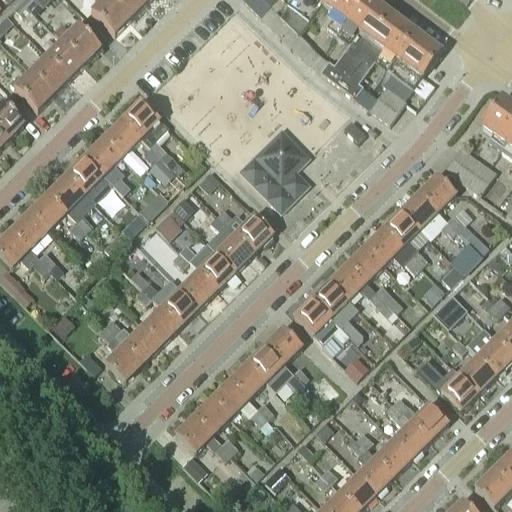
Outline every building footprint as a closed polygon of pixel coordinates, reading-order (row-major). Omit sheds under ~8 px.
[(0,0),(0,2),(6,9),(14,1),(12,0),(0,0)] [(37,9),(36,10),(40,14),(55,0),(28,0),(28,1),(37,9)] [(129,25),(145,9),(135,0),(107,0),(106,2),(129,25)] [(135,0),(145,9),(154,0),(135,0)] [(254,0),(246,0),(241,6),(258,23),(268,13),(254,0)] [(274,0),(254,0),(268,13),(277,3),(274,0)] [(274,0),(277,3),(268,13),(258,23),(267,31),(290,53),(310,73),(336,93),(370,118),(378,106),(386,96),(405,110),(406,108),(404,107),(411,98),(412,98),(423,84),(442,58),(416,39),(390,20),(365,1),(363,0),(274,0)] [(29,17),(30,17),(36,10),(37,9),(28,1),(21,8),(29,17)] [(113,41),(129,25),(106,2),(90,18),(113,41)] [(39,26),(30,17),(29,17),(21,8),(13,16),(22,24),(23,23),(32,33),(39,26)] [(62,30),(52,40),(60,48),(83,71),(99,55),(76,32),(70,38),(62,30)] [(60,48),(44,64),(67,87),(83,71),(60,48)] [(44,64),(28,80),(51,103),(67,87),(44,64)] [(18,81),(9,91),(13,95),(36,118),(51,103),(28,80),(23,85),(18,81)] [(386,96),(378,106),(397,121),(405,110),(386,96)] [(511,109),(501,102),(480,132),(491,140),(487,146),(511,163),(511,109)] [(378,106),(370,118),(389,132),(397,121),(378,106)] [(0,139),(7,146),(23,131),(1,108),(0,108),(0,139)] [(140,109),(121,127),(140,146),(150,156),(157,150),(169,137),(140,108),(140,109)] [(121,127),(103,145),(122,164),(132,154),(140,146),(121,127)] [(350,127),(343,134),(358,149),(365,142),(350,127)] [(280,136),(278,137),(238,177),(280,219),(308,192),(294,178),(308,165),(280,136)] [(103,145),(84,164),(113,193),(119,187),(123,183),(113,173),(122,164),(103,145)] [(157,150),(150,156),(160,166),(167,159),(157,150)] [(451,165),(488,191),(496,180),(459,154),(451,165)] [(150,156),(144,162),(154,172),(160,166),(150,156)] [(167,159),(160,166),(170,176),(177,170),(167,159)] [(84,164),(65,182),(85,201),(94,211),(113,193),(84,164)] [(479,202),(488,191),(451,165),(443,176),(479,202)] [(154,172),(150,176),(165,191),(175,181),(170,176),(160,166),(154,172)] [(209,178),(198,189),(207,199),(219,187),(209,178)] [(65,182),(47,201),(66,220),(75,229),(76,230),(76,229),(82,223),(83,222),(94,211),(85,201),(65,182)] [(437,183),(418,201),(437,220),(456,202),(437,183)] [(119,187),(113,193),(123,203),(129,196),(119,187)] [(47,201),(28,219),(47,238),(66,220),(47,201)] [(418,201),(401,218),(420,237),(437,220),(418,201)] [(174,215),(184,225),(195,215),(185,204),(174,215)] [(144,213),(139,218),(148,228),(154,222),(144,213)] [(223,216),(216,223),(226,233),(232,226),(223,216)] [(401,218),(383,236),(421,274),(427,267),(409,249),(420,237),(401,218)] [(28,219),(10,238),(29,257),(47,238),(28,219)] [(167,220),(155,233),(168,247),(181,234),(167,220)] [(82,223),(76,229),(85,238),(92,232),(83,222),(82,223)] [(464,230),(462,232),(452,222),(446,228),(456,239),(472,255),(479,262),(487,253),(464,230)] [(216,223),(210,229),(220,239),(226,233),(216,223)] [(232,226),(226,233),(254,261),(273,242),(254,223),(243,233),(234,224),(232,226)] [(129,228),(121,236),(129,244),(137,236),(129,228)] [(449,245),(456,239),(446,228),(439,235),(449,245)] [(75,229),(70,235),(78,244),(85,238),(76,229),(76,230),(75,229)] [(220,239),(207,251),(216,260),(235,280),(254,261),(226,233),(220,239)] [(383,236),(365,253),(384,273),(393,264),(400,272),(404,271),(414,280),(421,274),(383,236)] [(10,238),(0,247),(0,265),(10,275),(18,267),(29,277),(32,273),(42,283),(49,277),(39,267),(37,265),(29,257),(10,238)] [(196,262),(189,270),(197,278),(217,298),(235,280),(216,260),(207,251),(196,262)] [(511,257),(505,251),(498,258),(511,271),(511,257)] [(107,252),(102,257),(109,263),(113,259),(107,252)] [(186,252),(179,259),(189,270),(196,262),(186,252)] [(365,253),(348,271),(367,290),(384,273),(365,253)] [(472,255),(455,273),(463,281),(480,263),(479,262),(472,255)] [(38,264),(37,265),(39,267),(49,277),(56,284),(63,278),(56,270),(45,259),(38,264)] [(179,259),(173,265),(184,275),(189,270),(179,259)] [(348,271),(330,289),(349,308),(360,297),(368,305),(378,315),(386,324),(393,318),(375,299),(367,290),(348,271)] [(454,272),(441,285),(450,294),(463,281),(454,272)] [(197,278),(179,296),(198,316),(217,298),(197,278)] [(22,296),(5,280),(0,285),(0,288),(16,304),(22,296)] [(157,299),(151,305),(153,307),(160,315),(179,334),(198,316),(179,296),(170,287),(157,299)] [(434,288),(423,299),(433,310),(445,299),(434,288)] [(330,289),(312,306),(331,325),(350,344),(358,352),(363,347),(362,343),(348,328),(358,317),(349,308),(330,289)] [(148,290),(142,296),(151,305),(157,299),(148,290)] [(381,292),(375,299),(393,318),(396,321),(403,313),(391,302),(381,292)] [(142,296),(136,302),(147,313),(153,307),(151,305),(142,296)] [(447,337),(466,318),(451,302),(432,321),(447,337)] [(487,317),(497,327),(503,320),(494,310),(487,304),(486,302),(479,309),(481,310),(487,317)] [(500,304),(494,310),(503,320),(510,314),(500,304)] [(312,306),(294,324),(313,343),(322,352),(332,341),(342,351),(344,350),(349,345),(350,344),(331,325),(312,306)] [(154,321),(141,333),(161,353),(179,334),(160,315),(154,321)] [(64,321),(52,332),(63,344),(75,332),(64,321)] [(112,326),(105,332),(114,342),(123,351),(142,371),(161,353),(141,333),(131,343),(123,334),(121,336),(112,326)] [(511,329),(505,336),(494,347),(511,364),(511,329)] [(105,332),(98,339),(108,349),(114,342),(105,332)] [(264,353),(284,372),(301,355),(282,335),(264,353)] [(484,336),(466,353),(477,364),(496,384),(511,368),(511,364),(494,347),(484,336)] [(115,359),(104,370),(123,389),(142,371),(123,351),(114,342),(108,349),(106,350),(115,359)] [(461,362),(468,356),(458,346),(451,352),(461,362)] [(264,353),(246,371),(266,390),(265,390),(275,400),(287,389),(295,398),(302,404),(308,398),(302,391),(293,382),(292,381),(284,372),(264,353)] [(87,358),(79,366),(93,381),(101,373),(87,358)] [(367,375),(355,363),(344,375),(356,387),(367,375)] [(476,364),(459,382),(478,401),(496,384),(477,364),(476,364)] [(425,366),(416,376),(441,400),(458,418),(460,419),(478,401),(459,382),(451,375),(443,383),(425,366)] [(265,390),(266,390),(246,371),(229,388),(248,408),(265,390)] [(293,382),(302,391),(309,385),(299,375),(292,381),(293,382)] [(230,425),(248,408),(229,388),(211,406),(230,425)] [(392,401),(386,407),(391,411),(401,421),(410,430),(429,450),(447,432),(446,431),(445,430),(428,412),(416,424),(407,415),(397,405),(395,402),(392,401)] [(193,424),(212,443),(230,425),(211,406),(193,424)] [(257,416),(266,426),(273,420),(263,410),(257,416)] [(403,437),(392,447),(412,467),(429,450),(410,430),(401,421),(391,411),(384,418),(403,437)] [(250,423),(260,433),(266,439),(272,433),(266,427),(266,426),(257,416),(250,423)] [(193,424),(175,441),(194,461),(205,450),(214,458),(221,451),(212,443),(193,424)] [(315,438),(323,446),(333,437),(325,429),(315,438)] [(355,446),(366,456),(372,450),(362,439),(355,446)] [(221,451),(231,461),(237,455),(228,445),(221,451)] [(366,473),(357,483),(376,502),(394,485),(374,465),(366,456),(355,446),(349,452),(359,463),(357,464),(366,473)] [(394,485),(412,467),(392,447),(374,465),(394,485)] [(296,455),(306,466),(313,459),(303,448),(296,455)] [(221,451),(214,458),(224,468),(230,462),(231,461),(221,451)] [(511,458),(511,457),(493,476),(511,495),(511,458)] [(206,479),(191,464),(183,472),(198,487),(206,479)] [(248,480),(253,485),(255,487),(264,478),(257,471),(248,480)] [(320,482),(330,492),(337,485),(326,475),(320,482)] [(493,476),(474,495),(490,511),(494,511),(511,495),(493,476)] [(323,498),(330,492),(320,482),(313,488),(323,498)] [(350,511),(366,511),(376,502),(357,483),(339,500),(350,511)] [(269,484),(261,492),(270,501),(277,494),(269,484)] [(350,511),(339,500),(326,511),(350,511)]
